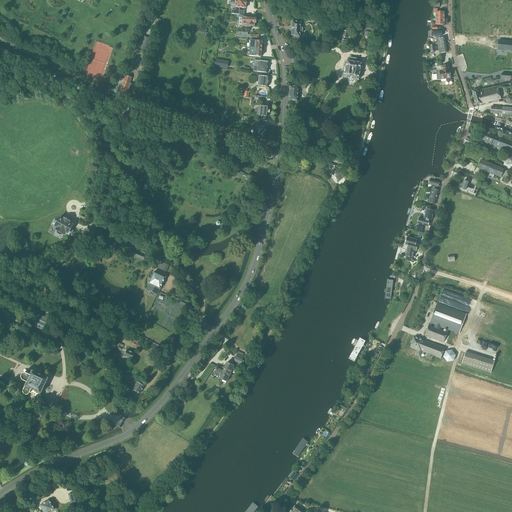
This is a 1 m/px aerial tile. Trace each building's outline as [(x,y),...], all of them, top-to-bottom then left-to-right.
[(246,8),(246,0),(229,0),(235,1),(235,10),(232,10),(232,14),(239,15),(240,8),(246,8)] [(243,16),(239,15),(239,18),(242,18),(242,26),(254,26),(254,23),(256,23),(256,18),(247,18),(247,17),(242,17),(243,16)] [(292,36),(300,37),(301,32),(303,33),(303,28),(301,27),(301,22),(292,21),(292,36)] [(442,31),(431,31),(431,37),(436,37),(437,39),(436,39),(436,43),(437,43),(438,44),(446,42),(445,38),(440,39),(439,37),(442,37),(442,31)] [(259,35),(251,35),(250,41),(250,47),(262,48),(262,41),(258,41),(259,35)] [(149,38),(144,36),(139,50),(144,52),(149,38)] [(511,42),(499,41),(497,49),(511,51),(511,42)] [(447,48),(446,42),(438,44),(438,46),(439,51),(439,54),(448,52),(447,48)] [(262,48),(250,47),(249,56),(256,56),(256,57),(261,57),(262,48)] [(345,71),(344,78),(347,78),(347,79),(347,80),(348,81),(348,82),(349,82),(350,83),(351,83),(352,83),(353,83),(354,82),(355,81),(355,80),(358,80),(360,71),(361,63),(356,62),(357,59),(350,57),(349,61),(347,61),(346,67),(345,67),(344,71),(345,71)] [(257,67),(257,72),(267,73),(268,62),(255,61),(254,67),(257,67)] [(450,71),(449,66),(436,67),(436,70),(433,70),(433,73),(436,73),(437,80),(446,79),(446,82),(449,84),(451,81),(450,74),(452,74),(452,70),(450,71)] [(125,79),(120,93),(126,95),(132,78),(129,77),(131,73),(124,71),(121,78),(125,79)] [(258,82),(257,82),(257,86),(267,87),(268,77),(264,77),(259,76),(258,82)] [(290,86),(289,101),(298,101),(299,87),(290,86)] [(501,99),(498,87),(486,91),(486,94),(487,94),(489,102),(501,99)] [(472,91),(475,105),(481,104),(478,93),(477,90),(472,91)] [(486,94),(486,91),(478,93),(481,104),(489,102),(487,94),(486,94)] [(255,115),(267,117),(269,107),(259,106),(259,109),(255,109),(255,115)] [(511,108),(492,106),(491,113),(502,114),(502,117),(511,117),(511,108)] [(261,122),(257,121),(255,133),(265,135),(266,127),(267,127),(267,126),(266,126),(260,125),(261,122)] [(480,141),(495,147),(499,136),(484,131),(480,141)] [(511,149),(511,141),(499,136),(495,147),(509,152),(508,154),(506,155),(504,160),(507,165),(511,164),(511,154),(510,154),(511,149)] [(503,169),(481,160),(478,168),(490,173),(491,170),(495,172),(494,174),(500,177),(503,169)] [(332,172),(336,176),(335,177),(340,181),(345,176),(344,175),(347,173),(343,169),(341,171),(337,168),(332,172)] [(258,178),(249,174),(247,178),(255,182),(258,178)] [(438,187),(439,182),(430,180),(429,184),(432,185),(428,202),(435,204),(438,191),(435,190),(436,186),(438,187)] [(467,186),(468,184),(469,182),(464,180),(460,189),(465,191),(466,190),(466,189),(471,192),(473,189),(467,186)] [(432,210),(433,208),(427,207),(425,212),(424,212),(423,214),(425,215),(424,218),(432,220),(434,211),(432,210)] [(64,220),(59,218),(57,222),(54,220),(52,224),(55,226),(57,227),(56,230),(57,230),(56,231),(58,234),(60,235),(63,235),(63,234),(64,234),(66,232),(68,233),(71,234),(73,231),(70,229),(73,225),(69,223),(69,222),(64,219),(64,220)] [(90,231),(86,228),(82,235),(86,238),(90,231)] [(417,240),(407,237),(405,244),(408,245),(406,251),(407,252),(406,256),(412,257),(414,251),(416,251),(418,244),(416,243),(417,240)] [(145,255),(132,250),(130,254),(143,260),(145,255)] [(169,265),(162,262),(161,264),(160,264),(158,268),(166,272),(169,265)] [(158,294),(166,277),(154,272),(146,289),(158,294)] [(394,301),(400,277),(382,274),(380,302),(392,302),(394,301)] [(425,335),(444,342),(447,332),(440,330),(441,327),(459,334),(466,314),(437,303),(430,323),(435,325),(434,327),(429,325),(425,335)] [(34,324),(33,326),(43,330),(44,329),(45,329),(48,324),(47,323),(49,319),(38,314),(36,318),(33,323),(34,324)] [(340,357),(358,366),(372,338),(356,329),(340,357)] [(423,340),(415,337),(414,339),(414,338),(411,345),(411,347),(418,350),(416,355),(420,357),(422,351),(441,359),(445,348),(423,340)] [(131,360),(134,353),(127,350),(124,356),(131,360)] [(455,355),(451,350),(445,351),(443,356),(447,361),(453,360),(455,355)] [(495,361),(464,352),(461,364),(491,374),(495,361)] [(244,360),(236,357),(234,361),(236,362),(242,365),(244,360)] [(234,366),(236,362),(234,361),(232,365),(227,363),(225,367),(224,366),(223,369),(224,369),(223,371),(217,368),(214,374),(224,378),(223,380),(228,382),(235,366),(234,366)] [(48,378),(32,371),(30,375),(26,372),(22,374),(21,377),(22,380),(27,382),(25,386),(25,387),(24,389),(23,390),(23,391),(23,392),(23,393),(24,393),(24,394),(25,394),(25,395),(27,395),(28,395),(28,394),(29,394),(30,393),(31,390),(41,394),(48,378)] [(144,386),(137,382),(133,390),(140,394),(144,386)] [(296,462),(316,436),(305,429),(285,457),(296,462)] [(294,471),(289,477),(294,480),(298,474),(294,471)] [(74,493),(68,494),(71,503),(77,502),(74,493)] [(258,511),(262,508),(262,506),(253,499),(243,511),(258,511)] [(50,511),(55,509),(49,500),(40,505),(43,510),(38,511),(50,511)]
